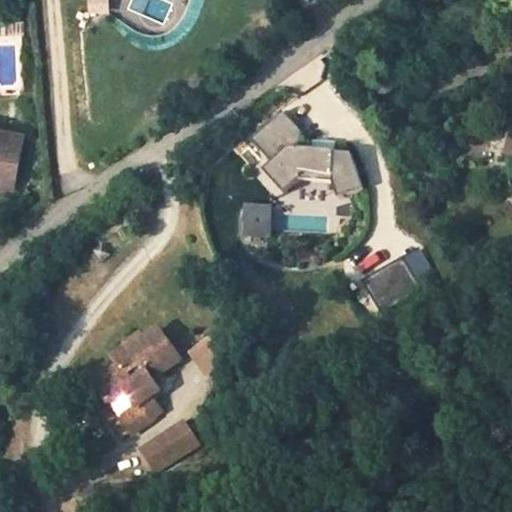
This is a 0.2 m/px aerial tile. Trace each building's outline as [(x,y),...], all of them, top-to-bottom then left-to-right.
[(511,58),(509,58),(502,59),(497,63),(494,69),(494,77),(497,83),(486,93),(500,111),(494,117),(511,139),(511,58)] [(334,85),(315,66),(285,97),(307,118),(299,127),(321,148),(335,134),(369,134),(375,149),(400,139),(386,104),(346,104),(346,101),(334,101),(334,85)] [(0,174),(23,175),(24,130),(0,129),(0,174)] [(0,174),(0,186),(23,186),(23,175),(0,174)] [(244,238),(273,239),(274,204),(245,204),(244,238)] [(386,269),(428,251),(413,216),(370,234),(386,269)] [(367,315),(379,308),(368,290),(357,297),(367,315)] [(137,382),(147,396),(184,370),(174,356),(183,350),(175,339),(203,320),(187,294),(172,305),(169,302),(154,314),(138,326),(143,333),(118,353),(130,370),(145,359),(153,370),(137,382)] [(118,353),(143,333),(138,326),(113,345),(118,353)] [(214,335),(190,351),(208,376),(231,361),(214,335)] [(158,411),(173,433),(220,402),(206,380),(158,411)]
